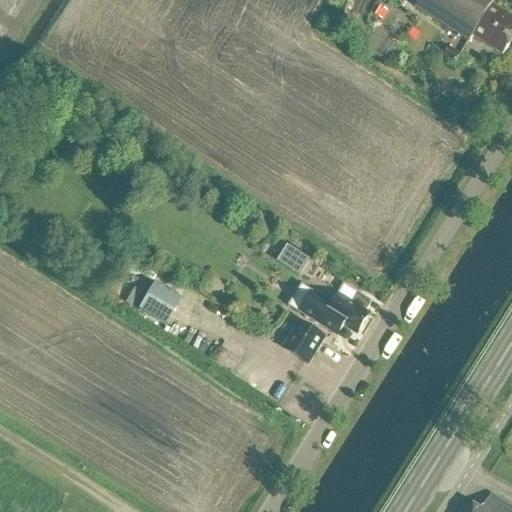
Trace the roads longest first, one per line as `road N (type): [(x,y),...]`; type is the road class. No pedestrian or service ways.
road 1 (track): [(124,511),(0,433),(0,55),(35,0)]
road 2 (unclassified): [(268,511),(511,127)]
road 3 (primary): [(406,511),(511,344)]
